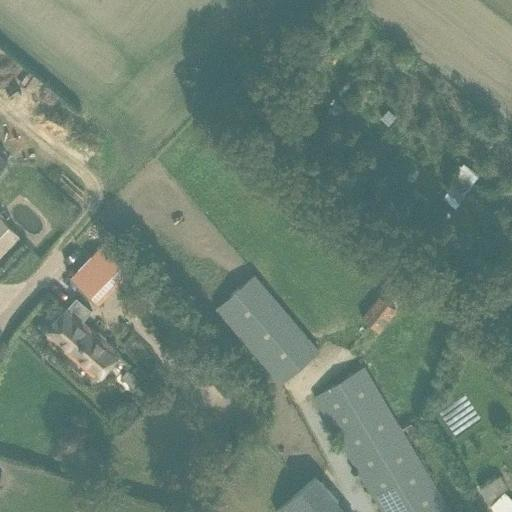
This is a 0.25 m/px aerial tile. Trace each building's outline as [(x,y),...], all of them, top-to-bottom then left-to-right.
[(388,109),(381,118),(387,123),(395,114),(388,109)] [(0,253),(18,235),(0,217),(0,253)] [(148,277),(134,262),(136,261),(109,236),(71,276),(98,302),(122,276),(135,289),(148,277)] [(319,349),(254,273),(214,307),(280,383),(319,349)] [(361,316),(377,329),(394,308),(378,295),(361,316)] [(118,352),(106,341),(106,336),(99,330),(95,331),(80,318),(89,309),(75,297),(44,332),(96,377),(118,352)] [(439,511),(447,508),(364,365),(313,395),(382,511),(439,511)] [(123,398),(119,404),(120,410),(125,415),(132,414),(136,409),(136,402),(130,397),(123,398)] [(274,510),(274,511),(347,511),(316,474),(274,510)]
